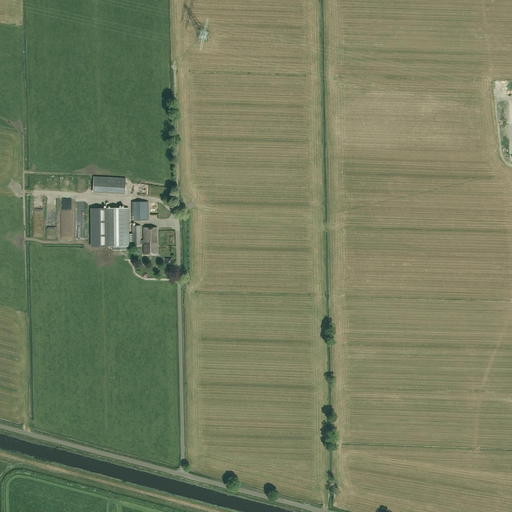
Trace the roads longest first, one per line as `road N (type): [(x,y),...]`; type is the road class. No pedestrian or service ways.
road 1 (unclassified): [(323,511),(0,426)]
road 2 (track): [(218,511),(0,453)]
